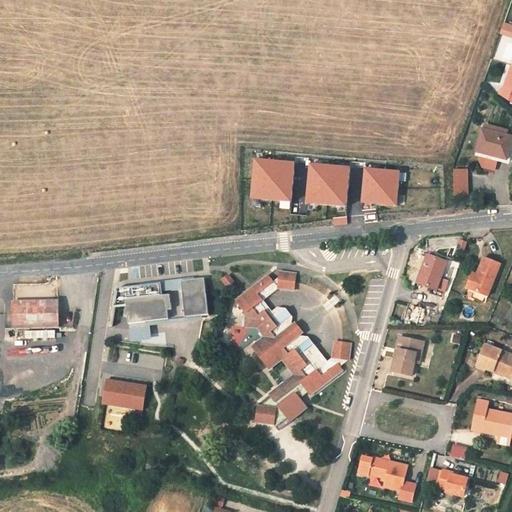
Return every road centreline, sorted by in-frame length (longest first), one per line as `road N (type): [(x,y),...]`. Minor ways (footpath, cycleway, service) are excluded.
road 1 (unclassified): [(407,229),(0,272)]
road 2 (residential): [(350,429),(429,446),(441,434),(435,409),(360,395)]
road 3 (residential): [(360,395),(407,229)]
